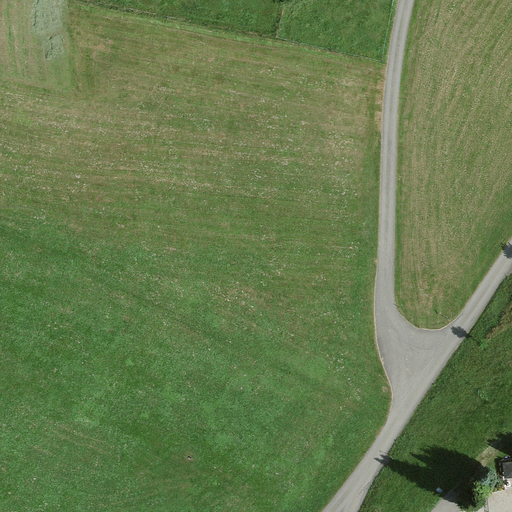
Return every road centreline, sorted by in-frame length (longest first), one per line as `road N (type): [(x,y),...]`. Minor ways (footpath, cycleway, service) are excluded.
road 1 (track): [(406,0),(393,73),(384,295),(398,345),(429,370)]
road 2 (track): [(331,511),(511,248)]
